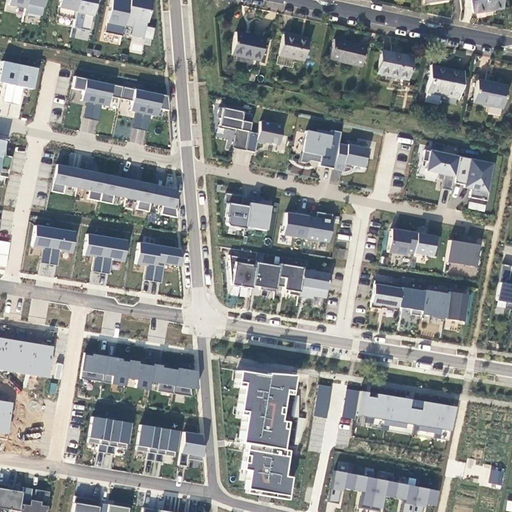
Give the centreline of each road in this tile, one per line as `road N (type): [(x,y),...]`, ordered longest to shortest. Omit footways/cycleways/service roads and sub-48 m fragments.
road 1 (residential): [(511,372),(201,321)]
road 2 (residential): [(187,166),(465,224)]
road 3 (residential): [(0,457),(214,495)]
road 4 (tertiary): [(299,0),(511,45)]
road 5 (residential): [(0,287),(201,321)]
road 6 (residential): [(0,124),(187,166)]
road 7 (residential): [(201,321),(214,495)]
road 8 (residential): [(174,0),(187,166)]
road 9 (residential): [(187,166),(201,321)]
